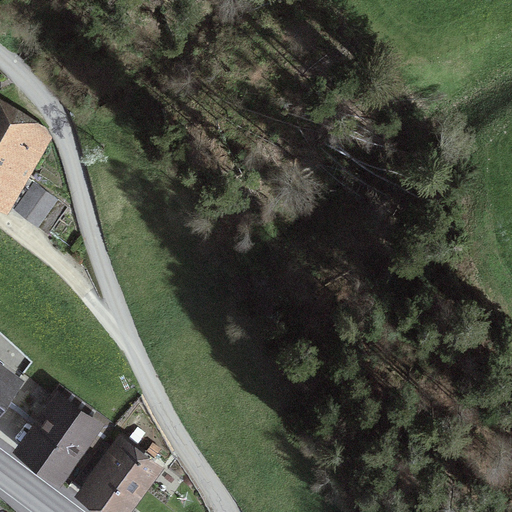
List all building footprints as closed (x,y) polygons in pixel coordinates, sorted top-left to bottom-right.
[(43,126),(0,100),(0,192),(3,195),(43,126)] [(24,173),(7,198),(51,231),(69,207),(24,173)] [(0,398),(15,379),(0,367),(0,398)] [(41,424),(59,399),(23,372),(5,396),(41,424)] [(59,399),(41,424),(25,445),(58,470),(82,437),(97,448),(115,424),(67,388),(59,399)] [(109,459),(97,449),(72,481),(113,511),(117,511),(153,466),(122,442),(109,459)]
